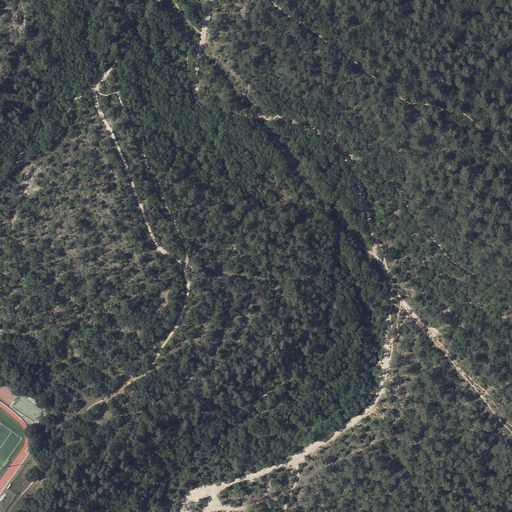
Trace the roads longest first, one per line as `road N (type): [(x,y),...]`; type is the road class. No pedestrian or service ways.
road 1 (track): [(183,511),(203,490),(299,457),(367,408),(383,385),(392,296)]
road 2 (track): [(392,296),(364,233),(350,161),(338,146),(288,122),(200,103)]
road 3 (track): [(266,0),(416,101),(467,114),(511,154)]
road 4 (track): [(200,103),(167,88),(146,37),(120,51),(107,72),(101,68),(58,29),(51,0)]
road 5 (track): [(90,88),(155,243),(185,268)]
road 6 (track): [(511,432),(392,296)]
